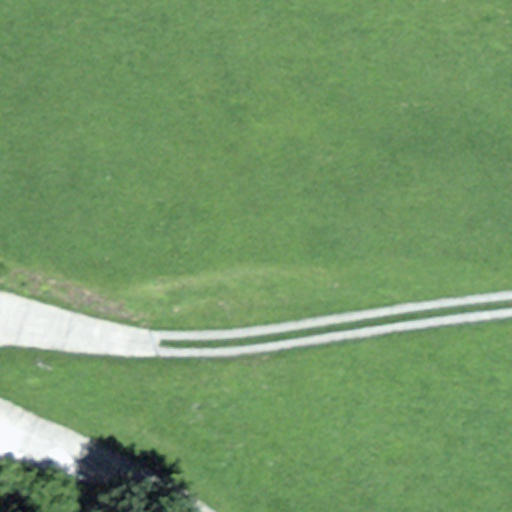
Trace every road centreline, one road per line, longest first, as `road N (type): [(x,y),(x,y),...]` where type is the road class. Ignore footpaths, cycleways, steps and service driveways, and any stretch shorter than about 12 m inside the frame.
road 1 (track): [(511,315),(171,350),(0,329)]
road 2 (track): [(0,442),(106,475),(179,511)]
